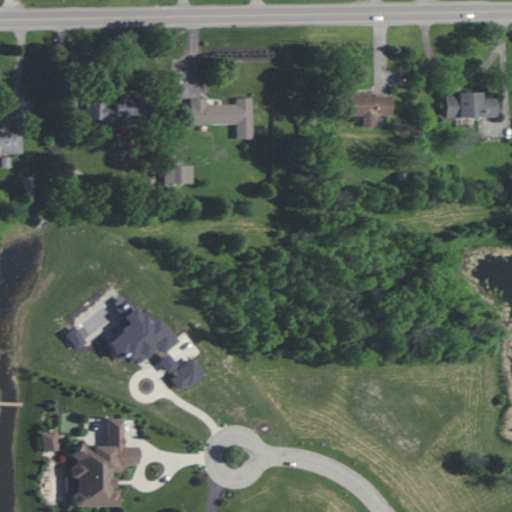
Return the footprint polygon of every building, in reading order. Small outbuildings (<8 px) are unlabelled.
[(335,115),(361,116),(361,126),(374,126),(374,114),(390,115),(390,94),(335,93),(335,115)] [(443,117),(495,118),(495,98),(480,97),(480,93),(443,93),(443,117)] [(85,120),(140,121),(140,96),(112,95),(112,104),(104,104),(104,95),(85,95),(85,120)] [(188,124),(234,124),(234,139),(250,139),(250,98),(233,98),(233,104),(205,104),(205,98),(188,99),(188,124)] [(0,134),(14,134),(23,135),(23,156),(0,156),(0,134)] [(191,165),(172,165),(172,182),(191,182),(191,165)] [(22,194),(33,194),(32,176),(22,177),(22,194)] [(103,345),(117,358),(122,353),(135,365),(153,346),(162,354),(176,340),(153,318),(148,323),(123,299),(113,310),(125,322),(103,345)] [(63,334),(73,348),(83,342),(73,327),(63,334)] [(180,391),(201,371),(189,358),(167,378),(180,391)] [(70,506),(115,506),(115,490),(109,490),(109,471),(117,471),(117,465),(135,465),(135,446),(120,446),(120,418),(103,418),(103,447),(70,447),(70,506)] [(57,450),(55,430),(39,431),(41,452),(57,450)]
